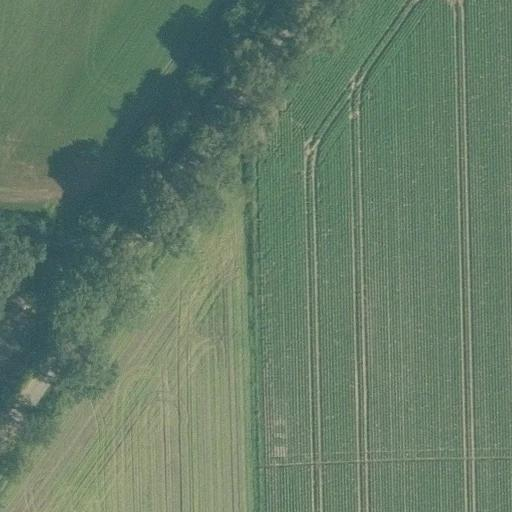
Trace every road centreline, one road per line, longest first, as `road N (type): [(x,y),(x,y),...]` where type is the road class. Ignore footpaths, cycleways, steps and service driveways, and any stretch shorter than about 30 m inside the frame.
road 1 (unclassified): [(0,449),(314,0)]
road 2 (track): [(120,274),(0,257)]
